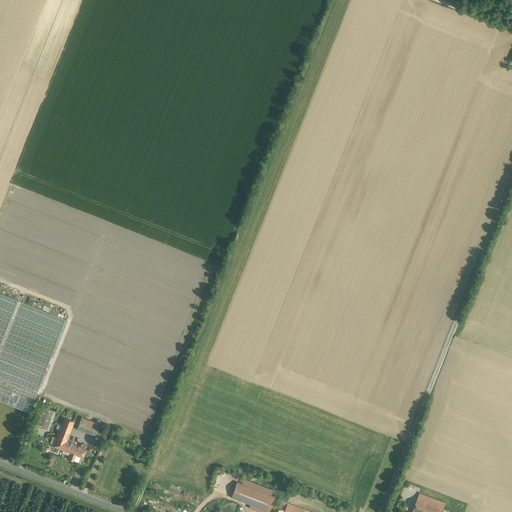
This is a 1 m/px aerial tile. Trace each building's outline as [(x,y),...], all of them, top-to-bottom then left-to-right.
[(0,294),(0,402),(29,414),(35,398),(66,320),(0,294)] [(56,412),(42,406),(35,425),(49,430),(56,412)] [(74,422),(60,416),(53,434),(57,436),(54,446),(62,450),(60,456),(69,459),(71,453),(74,454),(78,446),(66,441),(74,422)] [(79,424),(98,431),(100,425),(82,417),(79,424)] [(79,424),(77,429),(96,436),(98,431),(79,424)] [(82,443),(80,447),(78,446),(74,454),(71,453),(69,459),(73,461),(75,456),(75,457),(76,455),(82,457),(87,445),(82,443)] [(275,497),(237,483),(232,497),(269,511),(272,505),(275,497)] [(442,511),(446,503),(420,493),(412,511),(442,511)] [(287,503),(278,499),(275,507),(284,510),(287,503)] [(303,511),(305,510),(287,503),(284,510),(284,511),(303,511)]
